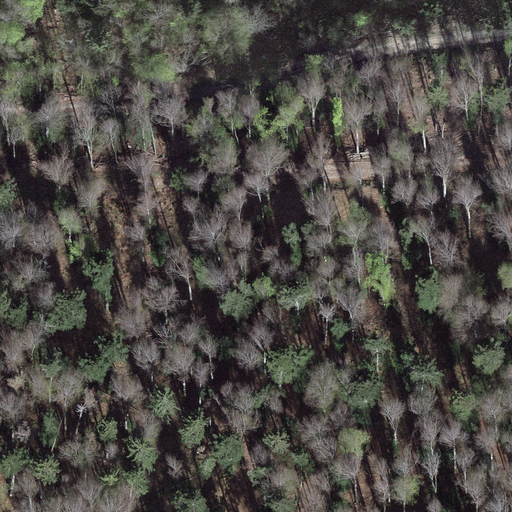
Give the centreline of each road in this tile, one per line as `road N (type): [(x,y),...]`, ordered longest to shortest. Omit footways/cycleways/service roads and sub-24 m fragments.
road 1 (track): [(0,115),(84,108),(511,30)]
road 2 (track): [(511,151),(194,178),(0,178)]
